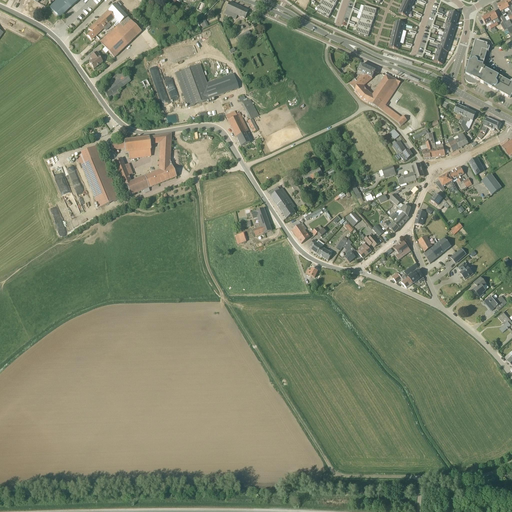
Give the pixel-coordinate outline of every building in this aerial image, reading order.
[(71,7),(79,0),(57,0),(49,7),(60,18),(71,7)] [(322,0),(320,5),(332,12),(335,5),(325,0),(322,0)] [(413,5),(404,1),(401,7),(410,11),(413,5)] [(229,2),(226,9),(225,11),(226,11),(224,14),(235,19),(237,16),(245,19),(248,11),(229,2)] [(504,11),(508,8),(505,2),(497,6),(501,12),(503,16),(500,17),(503,23),(504,24),(507,22),(505,18),(503,16),(506,14),(504,11)] [(115,5),(89,29),(92,32),(88,35),(92,39),(111,22),(116,27),(114,28),(100,42),(114,58),(141,32),(127,17),(128,17),(119,8),(122,6),(119,3),(116,5),(115,5)] [(332,12),(320,5),(317,12),(328,18),(332,12)] [(362,13),(374,17),(377,10),(364,6),(362,13)] [(410,11),(401,7),(398,14),(407,18),(410,11)] [(448,18),(457,21),(459,14),(450,11),(448,18)] [(494,27),(498,25),(497,24),(499,23),(494,12),(488,15),(494,27)] [(374,17),(362,13),(360,19),(372,23),(374,17)] [(494,27),(488,15),(482,19),(485,26),(490,23),(491,25),(489,26),(491,29),(494,27)] [(446,24),(456,28),(456,27),(455,27),(457,21),(448,18),(446,24)] [(357,26),(370,30),(372,23),(360,19),(357,26)] [(394,28),(403,30),(405,24),(395,22),(394,28)] [(445,31),(454,34),(456,28),(446,24),(447,25),(445,31)] [(370,30),(357,26),(355,33),(368,37),(370,30)] [(403,30),(394,28),(392,35),(402,37),(403,30)] [(243,40),(251,36),(248,31),(240,35),(243,40)] [(454,34),(445,31),(443,37),(452,40),(454,34)] [(402,37),(392,35),(391,41),(400,43),(402,37)] [(452,40),(443,37),(441,43),(450,46),(452,40)] [(400,43),(391,41),(389,48),(398,50),(400,43)] [(488,52),(490,47),(487,47),(487,44),(475,41),(465,75),(466,75),(466,77),(466,80),(467,82),(469,83),(471,83),(474,83),(475,81),(476,80),(480,82),(510,98),(511,95),(511,81),(510,82),(485,69),(485,68),(483,67),(487,52),(488,52)] [(450,46),(441,43),(439,49),(438,49),(448,53),(450,46)] [(448,53),(438,49),(435,55),(445,58),(447,52),(448,53)] [(94,69),(98,66),(102,62),(99,58),(101,57),(97,52),(90,57),(92,61),(89,63),(94,69)] [(445,58),(435,55),(433,62),(442,65),(445,58)] [(176,74),(188,108),(210,100),(210,99),(239,89),(233,74),(206,83),(200,65),(182,72),(176,74)] [(372,79),(375,72),(361,65),(358,73),(362,75),(360,76),(352,84),(350,82),(349,84),(356,92),(354,93),(362,100),(378,108),(382,111),(396,90),(401,83),(386,76),(373,95),(369,93),(363,86),(371,79),(372,79)] [(128,77),(123,71),(107,83),(110,87),(103,92),(108,98),(131,81),(128,77)] [(147,98),(154,94),(147,79),(139,83),(147,98)] [(121,118),(143,109),(139,100),(117,109),(121,118)] [(248,101),(243,104),(242,105),(250,120),(248,122),(253,133),(258,130),(253,120),(259,116),(251,100),(248,101)] [(454,113),(462,116),(463,117),(467,109),(457,105),(454,113)] [(467,109),(463,117),(465,117),(461,125),(466,126),(467,122),(468,123),(469,120),(473,122),(476,114),(467,109)] [(236,115),(234,112),(226,116),(228,121),(241,147),(250,142),(247,136),(250,134),(243,122),(239,113),(236,115)] [(401,127),(407,121),(402,116),(397,122),(401,127)] [(494,131),(494,130),(495,129),(498,131),(501,125),(486,118),(480,132),(477,136),(481,140),(485,134),(488,129),(494,131)] [(394,130),(389,134),(394,140),(399,136),(394,130)] [(422,133),(413,137),(414,140),(427,134),(426,131),(422,133)] [(170,161),(171,134),(149,137),(124,141),(111,142),(112,151),(125,149),(126,154),(151,150),(151,145),(159,144),(158,172),(131,183),(123,160),(115,163),(124,186),(126,185),(130,196),(176,177),(170,161)] [(430,142),(429,142),(429,143),(430,145),(433,149),(433,150),(436,158),(440,157),(441,157),(445,156),(443,145),(435,146),(432,134),(429,134),(427,135),(429,140),(430,142)] [(468,145),(464,136),(463,134),(457,136),(458,139),(454,141),(453,138),(452,138),(447,141),(453,152),(468,145)] [(511,140),(503,147),(510,157),(511,155),(511,140)] [(406,152),(399,141),(392,146),(398,154),(394,157),(397,161),(401,158),(404,162),(413,156),(408,150),(406,152)] [(429,143),(429,142),(426,143),(426,146),(427,150),(422,151),(421,151),(422,152),(424,160),(435,158),(436,158),(433,150),(433,149),(430,145),(429,143)] [(120,200),(100,151),(98,145),(77,154),(79,160),(99,208),(120,200)] [(476,176),(482,172),(485,171),(477,159),(469,163),(476,176)] [(424,177),(420,164),(412,167),(414,174),(398,179),(399,180),(400,186),(415,182),(415,180),(424,177)] [(306,184),(323,174),(318,166),(302,176),(306,184)] [(382,170),(384,175),(395,171),(393,166),(382,170)] [(460,179),(459,177),(464,174),(460,168),(454,171),(461,183),(463,182),(464,182),(463,182),(462,178),(460,179)] [(448,174),(452,181),(457,179),(458,180),(456,181),(461,191),(467,188),(465,185),(463,182),(461,183),(454,171),(448,174)] [(337,175),(335,176),(338,181),(343,177),(341,173),(337,175)] [(438,180),(440,182),(436,184),(442,192),(445,191),(443,188),(450,184),(452,187),(451,188),(448,190),(450,194),(457,190),(453,183),(454,183),(453,181),(452,181),(448,174),(448,175),(446,174),(445,175),(444,177),(438,180)] [(481,182),(492,196),(502,188),(491,175),(485,179),(481,182)] [(467,188),(472,185),(468,179),(463,182),(464,182),(463,182),(465,185),(467,188)] [(349,185),(358,201),(361,199),(355,187),(359,185),(357,181),(349,185)] [(286,219),(294,213),(289,206),(291,204),(279,186),(269,194),(271,197),(286,219)] [(300,190),(296,193),(303,204),(307,201),(300,190)] [(346,197),(343,193),(338,196),(334,199),(336,202),(340,198),(341,200),(346,197)] [(411,209),(404,206),(400,203),(402,201),(395,194),(390,200),(397,206),(402,210),(402,211),(408,217),(411,209)] [(446,202),(445,202),(443,200),(435,195),(431,201),(434,204),(431,208),(434,210),(437,207),(441,210),(446,203),(449,207),(453,204),(449,200),(446,202)] [(264,209),(252,213),(251,214),(253,220),(257,218),(260,227),(252,230),(255,237),(260,236),(263,235),(272,231),(270,225),(264,209)] [(307,221),(322,212),(320,209),(311,214),(305,218),(307,221)] [(393,220),(395,222),(401,227),(409,218),(408,217),(402,211),(401,211),(399,211),(396,214),(395,213),(390,218),(392,221),(393,220)] [(422,226),(426,213),(419,212),(414,226),(422,226)] [(354,226),(360,220),(353,213),(347,219),(354,226)] [(304,223),(302,220),(299,222),(298,221),(292,225),(294,229),(291,231),(302,244),(310,238),(305,231),(306,230),(302,224),(304,223)] [(391,226),(387,222),(383,227),(387,231),(389,229),(394,234),(401,227),(395,222),(391,226)] [(454,236),(459,231),(463,228),(459,224),(450,232),(454,236)] [(349,225),(346,228),(351,233),(354,230),(349,225)] [(315,236),(317,234),(323,230),(320,226),(312,233),(315,236)] [(378,227),(374,231),(379,237),(384,233),(378,227)] [(321,238),(327,231),(324,228),(323,230),(317,234),(321,238)] [(424,253),(433,247),(428,240),(431,238),(429,235),(418,241),(424,253)] [(380,243),(373,236),(370,238),(369,236),(364,240),(370,247),(371,245),(374,248),(380,243)] [(451,247),(444,239),(424,256),(430,264),(451,247)] [(311,250),(317,255),(321,248),(324,245),(319,241),(317,243),(314,240),(310,246),(313,248),(311,250)] [(340,252),(344,248),(343,247),(345,243),(342,241),(342,242),(336,250),(340,252)] [(343,247),(344,248),(347,252),(349,255),(347,256),(345,258),(349,263),(355,258),(352,255),(356,252),(347,242),(347,241),(345,243),(343,247)] [(398,260),(401,258),(400,256),(409,249),(404,242),(394,249),(397,252),(394,254),(398,260)] [(363,259),(371,252),(366,246),(365,244),(361,247),(363,249),(358,254),(363,259)] [(328,261),(332,255),(322,249),(321,248),(317,255),(328,261)] [(461,250),(450,259),(455,265),(465,255),(461,250)] [(468,278),(473,274),(470,271),(471,270),(465,263),(458,269),(461,273),(460,274),(465,280),(468,278)] [(416,265),(404,273),(405,274),(406,276),(409,274),(418,268),(416,265)] [(318,272),(312,269),(311,271),(308,270),(305,275),(315,279),(318,272)] [(413,284),(418,281),(420,283),(424,280),(422,277),(423,277),(418,270),(408,278),(413,284)] [(406,276),(405,274),(400,278),(397,273),(392,277),(393,279),(396,283),(401,279),(403,282),(401,283),(406,289),(413,284),(408,278),(406,276)] [(482,287),(486,284),(481,278),(474,284),(477,287),(473,290),(480,298),(483,295),(482,294),(486,291),(482,287)] [(507,304),(501,297),(495,302),(491,298),(490,299),(489,298),(484,303),(492,312),(496,308),(498,311),(507,304)] [(511,323),(503,313),(498,318),(504,326),(499,330),(502,334),(507,329),(511,327),(511,331),(510,333),(511,335),(511,323)]
